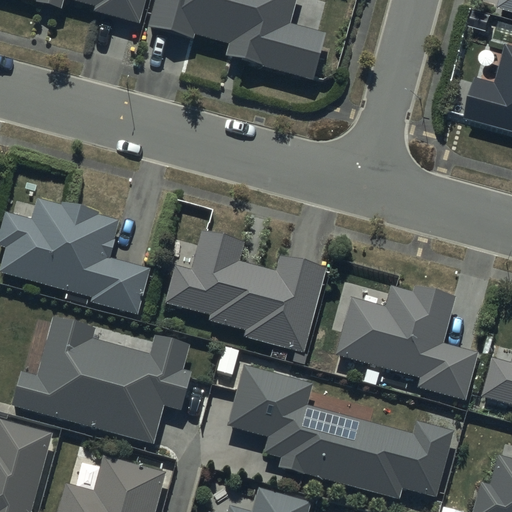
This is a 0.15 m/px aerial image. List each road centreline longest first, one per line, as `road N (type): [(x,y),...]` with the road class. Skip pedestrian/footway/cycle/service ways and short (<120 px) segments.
road 1 (residential): [(0,87),(364,183)]
road 2 (residential): [(364,183),(414,0)]
road 3 (residential): [(364,183),(511,224)]
